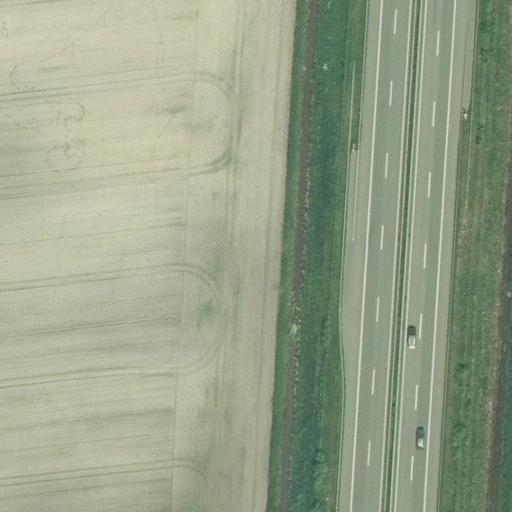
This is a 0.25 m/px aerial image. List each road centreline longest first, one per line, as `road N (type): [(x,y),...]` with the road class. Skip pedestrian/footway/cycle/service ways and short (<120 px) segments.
road 1 (motorway): [(410,511),(441,0)]
road 2 (motorway): [(380,0),(350,511)]
